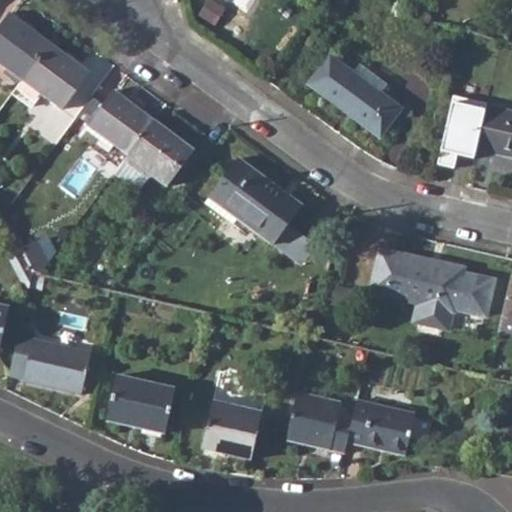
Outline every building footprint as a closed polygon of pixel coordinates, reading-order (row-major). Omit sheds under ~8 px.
[(0,26),(0,64),(21,80),(49,44),(9,14),(0,26)] [(41,94),(62,110),(90,73),(49,44),(21,80),(41,94)] [(308,85),(379,139),(401,108),(330,55),(308,85)] [(21,80),(11,92),(31,107),(41,94),(21,80)] [(89,125),(129,155),(155,121),(114,91),(89,125)] [(437,163),(454,167),(457,151),(474,155),(476,148),(486,105),(487,103),(453,95),(437,163)] [(511,110),(486,105),(476,148),(511,156),(511,110)] [(154,175),(168,186),(194,150),(155,121),(129,155),(125,160),(147,177),(154,175)] [(210,198),(274,246),(303,206),(239,158),(210,198)] [(32,271),(41,273),(50,260),(37,238),(20,247),(32,271)] [(466,263),(381,244),(371,289),(418,299),(414,313),(418,319),(447,326),(452,322),(456,305),(488,312),(496,275),(465,268),(466,263)] [(511,270),(501,313),(511,315),(511,270)] [(0,344),(9,307),(0,304),(0,344)] [(22,376),(81,391),(91,350),(33,336),(34,328),(20,324),(10,371),(23,375),(22,376)] [(106,415),(164,430),(174,385),(116,371),(106,415)] [(343,441),(349,416),(335,412),(337,402),(293,392),(282,437),(341,451),(343,441)] [(199,444),(248,455),(259,409),(211,397),(199,444)] [(349,416),(343,441),(400,455),(410,413),(352,400),(349,416)]
